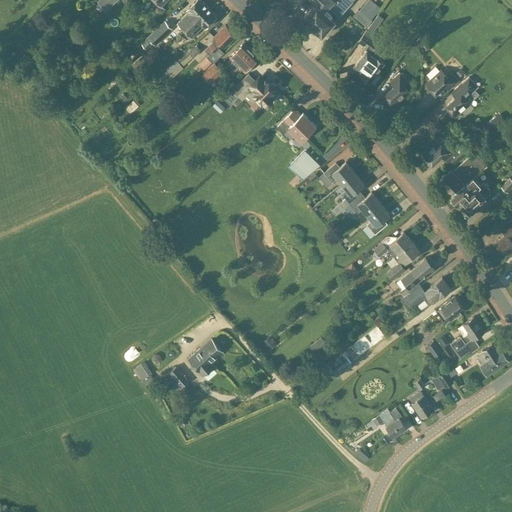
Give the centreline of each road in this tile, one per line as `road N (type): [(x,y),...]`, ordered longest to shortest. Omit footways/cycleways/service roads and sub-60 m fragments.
road 1 (secondary): [(511,316),(473,254),(372,130),(237,0)]
road 2 (track): [(382,480),(285,390),(215,395),(181,359)]
road 3 (tertiary): [(371,511),(393,464),(511,378)]
